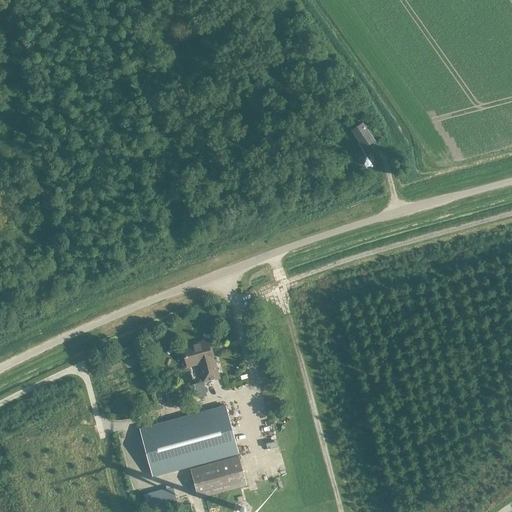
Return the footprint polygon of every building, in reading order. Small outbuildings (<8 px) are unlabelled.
[(363,149),(375,141),(362,123),(351,131),(363,149)] [(183,348),(187,365),(200,362),(201,367),(199,368),(203,383),(218,379),(214,365),(215,364),(212,354),(211,354),(207,341),(183,348)] [(179,382),(190,379),(188,370),(176,373),(179,382)] [(225,406),(140,429),(153,476),(238,453),(225,406)] [(198,498),(247,485),(239,456),(190,469),(198,498)]
